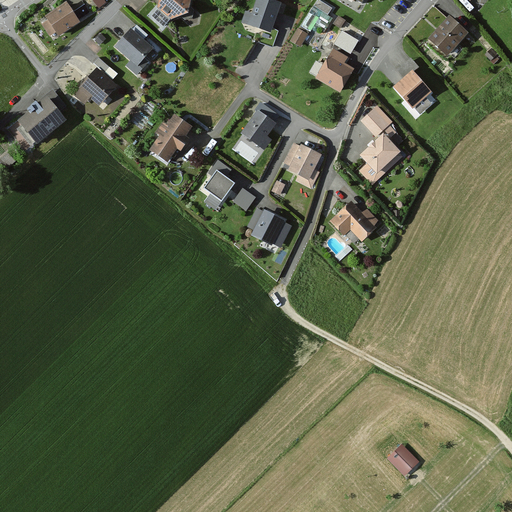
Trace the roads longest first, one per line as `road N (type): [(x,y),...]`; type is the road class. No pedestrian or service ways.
road 1 (track): [(280,291),(75,114),(45,74)]
road 2 (residential): [(425,0),(351,101),(282,282)]
road 3 (track): [(282,282),(289,313),(471,411),(511,451)]
